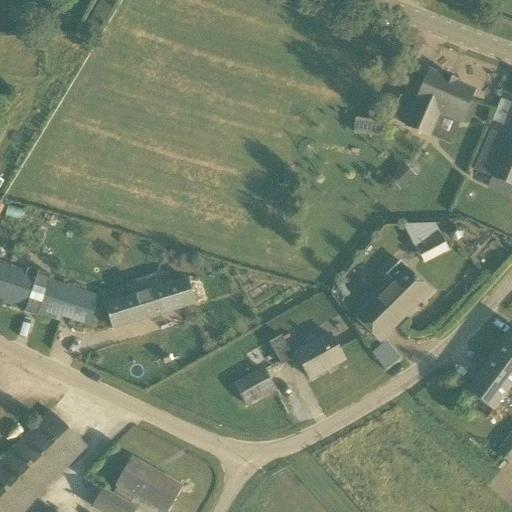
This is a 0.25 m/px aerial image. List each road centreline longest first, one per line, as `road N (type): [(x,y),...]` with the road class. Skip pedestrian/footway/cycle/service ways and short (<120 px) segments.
road 1 (unclassified): [(245,454),(320,434),(392,391),(454,344),(511,282)]
road 2 (unclassified): [(245,454),(0,345)]
road 3 (unclassified): [(511,55),(360,0)]
